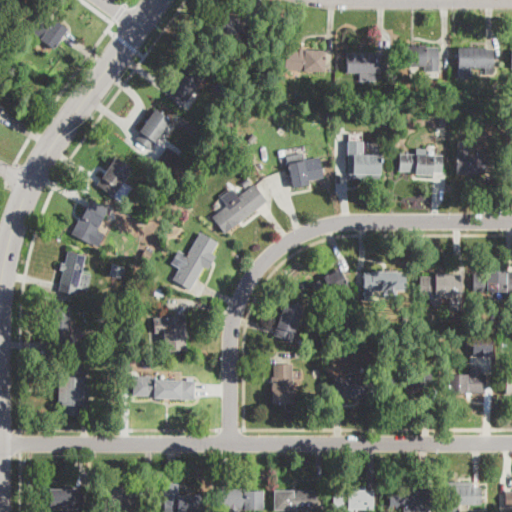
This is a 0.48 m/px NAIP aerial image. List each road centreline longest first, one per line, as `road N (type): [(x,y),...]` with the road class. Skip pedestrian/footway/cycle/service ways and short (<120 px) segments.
road 1 (residential): [(0,442),(511,441)]
road 2 (residential): [(230,442),(232,320),(274,250),(310,228),(348,221),(511,220)]
road 3 (tertiary): [(0,276),(33,171),(156,0)]
